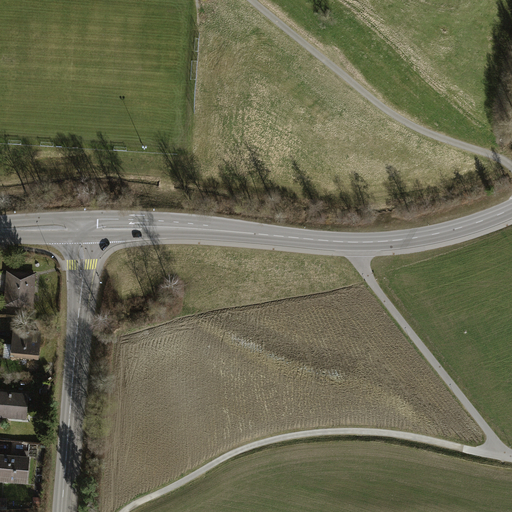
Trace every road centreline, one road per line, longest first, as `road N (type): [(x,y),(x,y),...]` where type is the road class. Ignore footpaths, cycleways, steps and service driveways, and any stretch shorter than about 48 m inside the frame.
road 1 (secondary): [(511,208),(384,241),(81,227)]
road 2 (track): [(504,454),(332,430),(257,445),(130,511)]
road 3 (track): [(511,166),(401,118),(250,0)]
road 4 (secondary): [(65,511),(81,227)]
road 5 (track): [(511,455),(367,279),(358,242)]
